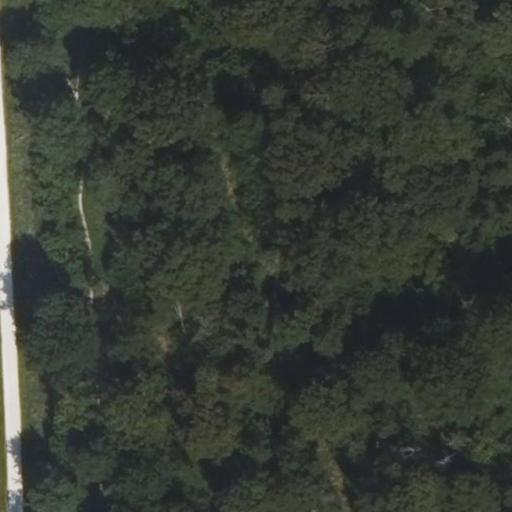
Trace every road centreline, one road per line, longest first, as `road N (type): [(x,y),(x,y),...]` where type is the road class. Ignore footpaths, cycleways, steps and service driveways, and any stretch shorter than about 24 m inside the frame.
road 1 (track): [(115,511),(98,393),(93,267),(79,199),(75,0)]
road 2 (track): [(0,193),(15,511)]
